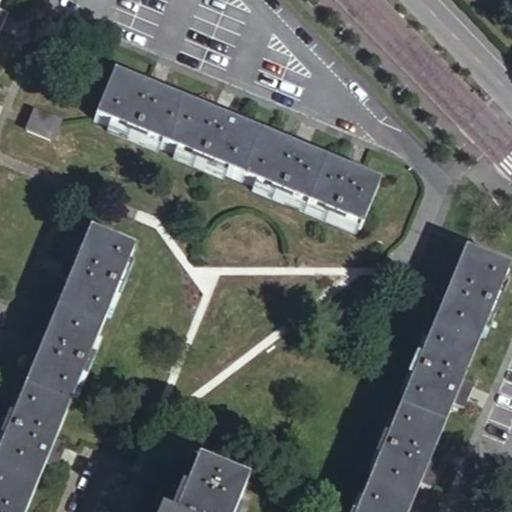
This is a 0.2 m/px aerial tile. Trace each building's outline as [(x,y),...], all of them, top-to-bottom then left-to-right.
[(0,0),(0,32),(8,13),(0,8),(0,4),(1,0),(0,0)] [(95,119),(362,230),(380,185),(368,180),(372,169),(350,159),(345,170),(313,157),(318,146),(296,137),(292,148),(234,125),(239,113),(216,103),(211,114),(167,97),(172,86),(151,76),(145,88),(113,74),(95,119)] [(26,131),(51,142),(59,123),(34,112),(26,131)] [(0,443),(0,511),(27,511),(49,461),(61,466),(67,452),(70,443),(59,439),(102,337),(137,251),(90,230),(78,256),(68,252),(58,274),(69,279),(46,335),(35,330),(25,354),(36,359),(0,443)] [(357,511),(409,511),(421,483),(432,487),(442,462),(433,458),(455,402),(466,406),(476,384),(465,379),(511,269),(467,251),(457,275),(447,271),(441,285),(437,295),(448,299),(357,511)] [(177,511),(237,511),(248,488),(196,467),(177,511)]
